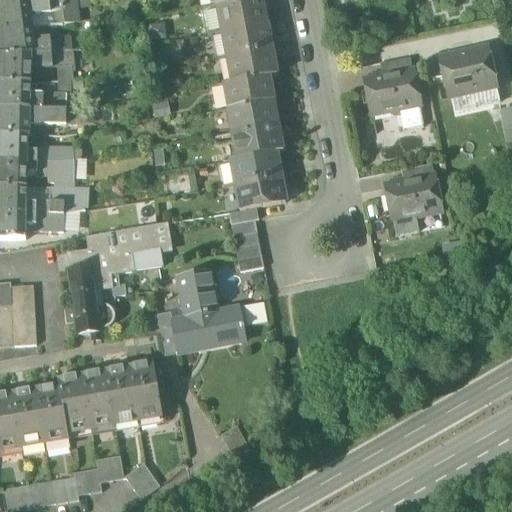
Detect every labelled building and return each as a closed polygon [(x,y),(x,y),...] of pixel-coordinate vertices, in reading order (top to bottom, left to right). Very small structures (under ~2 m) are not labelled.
[(75,0),(60,0),(59,0),(49,2),(50,15),(51,28),(63,27),(77,25),(75,0)] [(260,0),(218,7),(223,35),(267,27),(265,12),(263,12),(260,0)] [(46,2),(29,4),(31,13),(37,16),(50,15),(49,2),(46,2)] [(29,4),(0,7),(0,33),(33,30),(31,13),(29,4)] [(51,28),(33,30),(35,46),(40,42),(50,41),(64,40),(63,27),(51,28)] [(267,27),(223,35),(228,60),(270,52),(268,41),(270,40),(267,27)] [(33,30),(0,33),(0,58),(31,56),(36,56),(35,46),(33,30)] [(64,40),(50,41),(51,55),(66,54),(64,40)] [(50,41),(40,42),(35,46),(36,56),(51,55),(50,41)] [(487,51),(446,60),(448,72),(444,78),(449,100),(496,90),(493,80),(499,79),(496,64),(490,65),(487,51)] [(270,52),(228,60),(232,85),(267,78),(277,77),(274,63),(272,63),(270,52)] [(66,54),(51,55),(53,71),(57,71),(58,84),(72,83),(74,83),(71,53),(66,54)] [(36,56),(31,56),(31,71),(37,70),(37,72),(53,71),(51,55),(36,56)] [(31,56),(0,58),(0,85),(31,86),(31,71),(31,56)] [(410,61),(380,67),(383,79),(413,74),(410,61)] [(413,74),(383,79),(383,82),(366,85),(369,98),(366,102),(370,104),(371,108),(368,111),(372,114),(373,118),(391,114),(396,118),(399,113),(420,109),(413,74)] [(232,85),(225,87),(229,112),(274,104),(271,89),(269,90),(267,78),(232,85)] [(72,83),(58,84),(59,97),(67,98),(72,98),(72,89),(72,83)] [(31,86),(0,85),(0,111),(31,112),(31,98),(31,86)] [(59,97),(35,97),(35,98),(31,98),(31,112),(66,113),(67,98),(59,97)] [(229,112),(227,112),(232,137),(279,129),(274,104),(229,112)] [(31,126),(31,112),(0,111),(0,137),(28,138),(30,138),(31,126)] [(76,111),(66,113),(66,128),(77,128),(76,111)] [(66,113),(31,112),(31,126),(36,126),(36,128),(66,128),(66,113)] [(279,129),(232,137),(236,162),(276,155),(276,156),(284,154),(279,129)] [(28,138),(0,137),(0,163),(27,164),(28,154),(28,138)] [(74,152),(37,151),(37,154),(37,164),(64,165),(74,163),(74,152)] [(37,154),(28,154),(27,164),(37,164),(37,154)] [(236,162),(232,163),(236,188),(279,181),(277,170),(279,169),(276,156),(276,155),(236,162)] [(27,164),(0,163),(0,189),(27,190),(27,175),(27,164)] [(64,165),(37,164),(37,175),(37,179),(49,179),(49,185),(74,185),(74,163),(64,165)] [(37,164),(27,164),(27,175),(37,175),(37,164)] [(431,168),(401,174),(404,186),(434,180),(431,168)] [(434,180),(404,186),(404,187),(387,191),(393,224),(412,220),(417,224),(420,219),(440,215),(434,180)] [(279,181),(236,188),(241,215),(257,212),(286,207),(283,191),(281,192),(279,181)] [(27,190),(0,189),(0,215),(26,216),(27,207),(27,190)] [(63,191),(50,191),(50,199),(65,200),(65,191),(63,191)] [(51,205),(39,204),(36,207),(36,217),(50,217),(51,205)] [(65,205),(51,205),(50,217),(64,218),(65,205)] [(36,207),(27,207),(26,216),(36,217),(36,207)] [(241,215),(229,217),(231,228),(255,224),(259,223),(257,212),(241,215)] [(26,216),(0,215),(0,241),(26,242),(26,226),(26,216)] [(36,217),(26,216),(26,226),(37,227),(36,217)] [(50,217),(36,217),(37,227),(37,234),(64,235),(64,218),(50,217)] [(255,224),(231,228),(233,240),(257,236),(255,224)] [(156,229),(143,231),(149,273),(159,271),(164,271),(156,229)] [(143,231),(101,238),(88,241),(91,269),(92,269),(93,279),(112,277),(148,273),(149,273),(143,231)] [(99,232),(87,234),(88,241),(101,238),(99,232)] [(257,236),(233,240),(236,252),(259,248),(257,236)] [(259,248),(236,252),(238,264),(262,259),(259,248)] [(262,259),(238,264),(240,275),(264,271),(262,259)] [(91,269),(70,272),(77,325),(79,336),(91,335),(93,343),(101,342),(100,331),(97,309),(96,305),(95,292),(93,279),(92,269),(91,269)] [(149,273),(148,273),(151,286),(162,284),(159,271),(149,273)] [(211,273),(177,280),(185,321),(172,323),(170,324),(175,346),(244,333),(240,310),(219,314),(211,273)] [(112,277),(93,279),(95,292),(102,291),(102,292),(114,291),(112,277)] [(10,286),(0,287),(0,351),(14,350),(11,291),(10,286)] [(35,289),(11,291),(14,350),(38,349),(35,289)] [(102,291),(95,292),(96,305),(103,304),(102,292),(102,291)] [(108,309),(105,308),(97,309),(100,331),(107,330),(109,329),(112,328),(114,325),(115,322),(115,319),(115,317),(114,315),(113,313),(111,311),(110,310),(108,309)] [(75,312),(66,313),(68,326),(77,325),(75,312)] [(170,316),(157,318),(165,359),(177,357),(175,346),(170,324),(172,323),(170,316)] [(153,364),(129,368),(138,423),(163,419),(153,364)] [(138,423),(129,368),(105,372),(115,427),(138,423)] [(115,427),(105,372),(82,376),(91,431),(115,427)] [(82,376),(58,380),(59,386),(68,435),(91,431),(82,376)] [(59,386),(36,390),(45,445),(69,441),(68,435),(59,386)] [(36,390),(12,394),(21,449),(45,445),(36,390)] [(12,394),(0,395),(0,452),(21,449),(12,394)] [(120,458),(97,462),(98,471),(100,485),(124,481),(120,458)] [(144,466),(125,479),(134,492),(153,479),(144,466)] [(98,471),(74,475),(75,479),(78,497),(102,493),(100,485),(98,471)] [(75,479),(63,481),(67,504),(79,502),(78,497),(75,479)] [(153,479),(134,492),(141,502),(160,488),(153,479)] [(51,483),(28,487),(32,510),(55,506),(51,483)] [(28,487),(6,491),(9,511),(19,511),(32,510),(28,487)]
